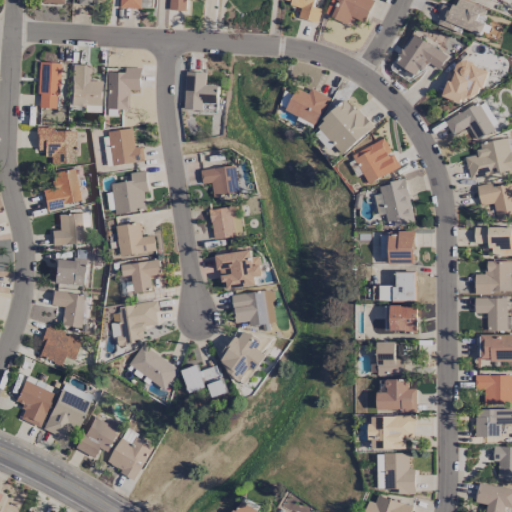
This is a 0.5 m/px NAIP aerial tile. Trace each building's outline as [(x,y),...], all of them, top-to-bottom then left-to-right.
[(329,0),(324,14),(348,23),(351,16),(365,22),(374,0),(329,0)] [(443,3),(436,23),(461,32),(463,27),(481,33),(489,9),(462,0),(458,0),(457,7),(443,3)] [(449,55),(414,33),(395,61),(415,74),(420,66),(423,69),(428,61),(440,69),(449,55)] [(442,94),(475,106),(488,68),(459,58),(454,72),(450,71),(442,94)] [(59,62),(38,61),(36,107),(57,108),(59,62)] [(103,81),(91,80),(92,64),(71,64),(70,105),(86,105),(86,111),(103,112),(103,81)] [(130,109),(131,89),(142,89),(142,67),(126,67),(126,71),(108,71),(107,108),(130,109)] [(207,71),(187,71),(186,109),(204,110),(204,102),(218,103),(219,84),(207,83),(207,71)] [(285,112),(318,124),(329,95),(311,88),(309,92),(295,87),(285,112)] [(344,154),(374,126),(347,97),(317,125),(344,154)] [(445,120),(453,134),(469,126),(476,139),(494,130),(479,102),(445,120)] [(74,128),(35,129),(36,150),(43,149),(43,156),(50,156),(50,163),(75,163),(74,128)] [(135,146),(133,128),(110,130),(113,164),(145,161),(144,146),(135,146)] [(329,149),(334,144),(321,130),(316,135),(329,149)] [(470,178),(511,169),(511,157),(508,137),(478,143),(480,153),(466,156),(470,178)] [(354,152),(366,182),(399,169),(387,139),(354,152)] [(213,196),(239,192),(235,164),(201,170),(203,183),(211,182),(213,196)] [(81,200),(75,168),(50,172),(53,187),(41,189),(46,210),(63,207),(62,203),(81,200)] [(131,172),(132,180),(112,183),(117,213),(147,209),(145,191),(150,191),(147,170),(131,172)] [(378,215),(386,213),(387,221),(394,220),(395,226),(414,222),(406,179),(379,184),(381,194),(374,195),(378,215)] [(477,187),(481,205),(493,203),(496,218),(511,214),(511,180),(511,181),(477,187)] [(210,208),(213,238),(241,235),(240,217),(236,218),(234,206),(210,208)] [(57,214),(58,230),(51,230),(51,244),(83,243),(81,213),(57,214)] [(117,225),(121,255),(157,250),(155,234),(143,236),(141,221),(117,225)] [(511,226),(474,227),(475,243),(491,242),(491,255),(511,254),(511,226)] [(389,263),(415,263),(414,230),(397,230),(397,235),(389,235),(389,263)] [(52,282),(84,286),(88,252),(75,250),(73,261),(54,259),(52,282)] [(219,253),(223,289),(256,285),(255,276),(262,275),(259,255),(252,256),(251,250),(219,253)] [(121,264),(123,276),(132,274),(134,292),(153,290),(151,277),(162,275),(160,259),(121,264)] [(511,264),(511,260),(487,260),(486,273),(476,273),(475,292),(511,293),(511,264)] [(373,285),(373,301),(417,300),(416,271),(395,272),(396,285),(373,285)] [(232,295),(236,322),(249,321),(250,325),(262,324),(263,330),(271,329),(270,322),(280,321),(275,288),(232,295)] [(50,305),(62,306),(60,325),(81,327),(84,294),(51,291),(50,305)] [(487,330),(507,330),(507,297),(475,297),(475,312),(487,312),(487,330)] [(160,323),(156,300),(116,306),(119,321),(111,322),(113,337),(117,336),(118,344),(146,339),(144,326),(160,323)] [(385,306),(385,331),(418,330),(418,305),(385,306)] [(246,382),(267,354),(261,350),(266,342),(244,326),(218,362),(246,382)] [(73,359),(80,338),(45,327),(36,356),(61,364),(63,356),(73,359)] [(511,333),(477,334),(477,360),(511,359),(511,333)] [(395,341),(376,341),(377,361),(370,361),(370,375),(402,374),(402,358),(396,358),(395,341)] [(128,365),(166,389),(179,368),(141,344),(128,365)] [(182,370),(190,391),(208,385),(212,396),(226,392),(216,365),(200,370),(198,364),(182,370)] [(475,388),(484,388),(484,403),(511,403),(511,373),(475,374),(475,388)] [(39,427),(53,393),(23,380),(13,402),(24,407),(19,419),(39,427)] [(416,410),(417,388),(408,388),(408,380),(386,380),(386,392),(377,392),(377,409),(416,410)] [(88,401),(59,389),(42,430),(63,438),(68,427),(76,430),(88,401)] [(74,448),(92,457),(98,446),(108,451),(120,429),(93,414),(74,448)] [(370,416),(371,448),(407,448),(406,437),(416,437),(415,415),(370,416)] [(135,479),(154,446),(137,436),(133,444),(121,437),(107,462),(135,479)] [(493,461),(498,461),(498,480),(511,480),(511,445),(493,446),(493,461)] [(399,493),(416,493),(415,468),(409,469),(409,452),(384,453),(385,489),(399,489),(399,493)] [(505,511),(507,506),(511,506),(511,487),(480,482),(476,502),(488,504),(486,511),(505,511)] [(369,500),(364,511),(411,511),(414,505),(378,494),(375,502),(369,500)] [(260,511),(238,500),(231,511),(260,511)]
